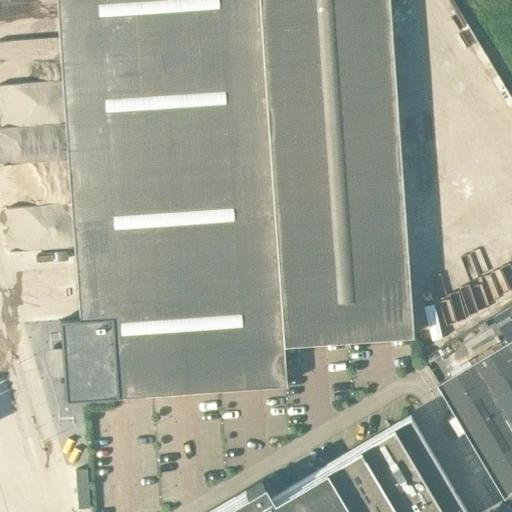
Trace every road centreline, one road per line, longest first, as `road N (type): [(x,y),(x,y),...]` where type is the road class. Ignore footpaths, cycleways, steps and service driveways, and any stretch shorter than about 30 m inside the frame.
road 1 (unknown): [(61,511),(2,305)]
road 2 (unknown): [(511,137),(421,18)]
road 3 (unknown): [(188,511),(183,392)]
